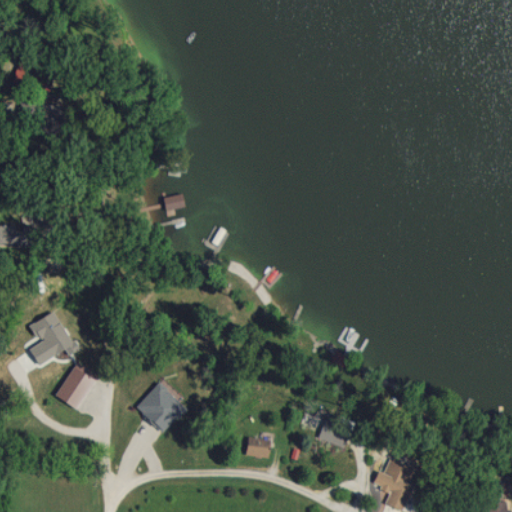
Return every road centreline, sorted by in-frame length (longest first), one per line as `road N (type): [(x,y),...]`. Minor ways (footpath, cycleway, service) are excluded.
road 1 (residential): [(116,511),(156,478),(227,473),(305,489),(344,511)]
road 2 (residential): [(117,511),(98,490),(101,363)]
